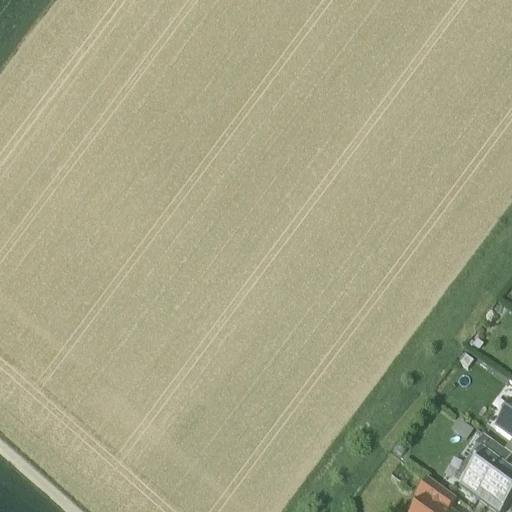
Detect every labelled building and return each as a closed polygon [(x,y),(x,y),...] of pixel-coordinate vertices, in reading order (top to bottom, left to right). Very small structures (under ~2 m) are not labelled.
[(511,408),(495,432),(511,444),(511,408)] [(511,458),(505,454),(483,438),(475,449),(480,453),(481,451),(505,469),(511,459),(511,458)] [(511,473),(505,469),(481,451),(480,453),(470,466),(474,469),(460,488),(459,490),(489,511),(504,511),(511,502),(511,473)] [(449,511),(456,502),(428,482),(416,499),(425,505),(428,501),(444,511),(449,511)] [(444,511),(428,501),(425,505),(420,511),(444,511)]
